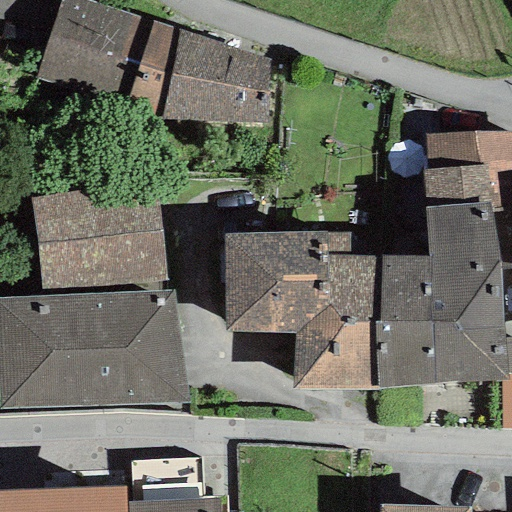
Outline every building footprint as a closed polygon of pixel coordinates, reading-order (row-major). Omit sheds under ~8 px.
[(180,30),(84,0),(59,0),(33,80),(164,118),(265,122),(269,62),(180,30)] [(511,132),(424,135),(426,169),(420,169),(422,207),(489,202),(490,212),(511,210),(511,132)] [(153,183),(32,200),(42,287),(164,280),(153,183)] [(489,202),(422,207),(429,258),(431,319),(431,323),(455,321),(462,331),(502,329),(500,271),(500,264),(490,212),(489,202)] [(500,264),(500,271),(511,268),(511,210),(490,212),(500,264)] [(348,231),(224,235),(225,333),(295,335),(292,389),(376,390),(373,321),(379,322),(380,258),(348,257),(348,231)] [(429,258),(380,258),(379,322),(373,321),(376,390),(434,386),(431,323),(431,319),(429,258)] [(171,290),(0,299),(0,406),(190,401),(171,290)] [(455,321),(431,323),(434,386),(500,381),(506,381),(502,329),(462,331),(455,321)] [(511,380),(506,381),(500,381),(499,430),(511,429),(511,380)] [(140,454),(142,493),(205,490),(203,451),(140,454)] [(125,487),(0,490),(0,511),(125,511),(125,505),(125,487)] [(216,511),(216,501),(125,505),(125,511),(216,511)]
